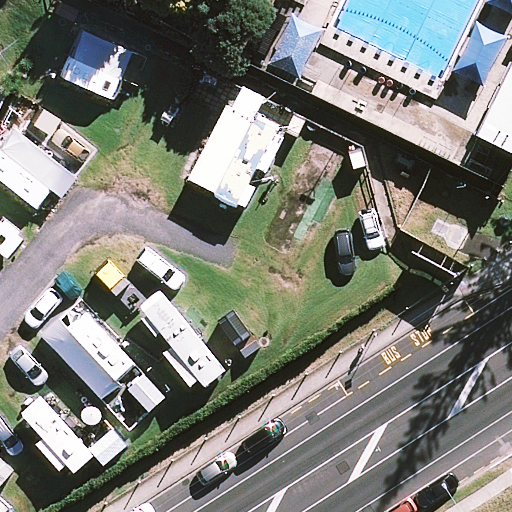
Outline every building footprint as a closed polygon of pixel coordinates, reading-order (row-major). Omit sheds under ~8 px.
[(133,52),(81,30),(61,78),(112,100),(133,52)] [(511,67),(477,140),(511,157),(511,67)] [(265,175),(287,137),(296,141),(307,122),(287,110),(244,85),(189,179),(244,211),(257,189),(249,185),(257,171),(265,175)] [(0,181),(33,208),(47,190),(55,197),(71,177),(61,169),(12,129),(0,143),(0,181)] [(0,239),(3,242),(18,224),(0,208),(0,239)]
